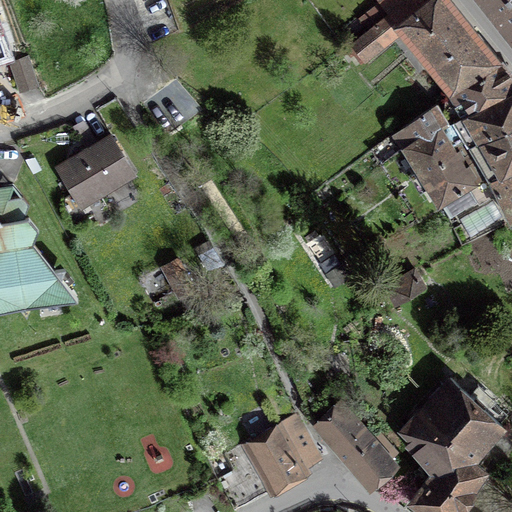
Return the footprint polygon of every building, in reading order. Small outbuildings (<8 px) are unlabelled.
[(388,11),(398,23),(426,0),(379,0),(381,2),(388,11)] [(451,0),(426,0),(398,23),(397,24),(401,29),(450,88),(499,57),(451,0)] [(482,0),(507,31),(511,26),(511,6),(506,0),(482,0)] [(362,17),(369,25),(388,11),(381,2),(362,17)] [(397,24),(398,23),(388,11),(369,25),(352,40),(359,48),(355,51),(359,58),(364,55),(365,57),(401,29),(397,24)] [(27,56),(11,62),(21,90),(37,84),(27,56)] [(450,123),(511,88),(511,73),(499,57),(450,88),(461,107),(445,115),(450,123)] [(437,102),(394,132),(403,147),(440,123),(456,150),(511,121),(511,88),(450,123),(445,115),(437,102)] [(511,132),(511,121),(456,150),(440,123),(403,147),(438,203),(441,201),(468,185),(489,173),(490,175),(496,173),(483,148),(511,132)] [(496,173),(511,165),(511,132),(483,148),(496,173)] [(106,203),(100,193),(134,172),(111,134),(58,167),(87,214),(106,203)] [(498,192),(511,220),(511,219),(511,165),(496,173),(490,175),(489,173),(468,185),(479,203),(498,192)] [(0,308),(20,305),(26,313),(30,303),(77,296),(61,276),(65,267),(55,268),(33,241),(38,227),(28,216),(24,217),(29,203),(22,195),(3,198),(0,194),(0,308)] [(163,266),(179,296),(194,288),(178,257),(163,266)] [(385,285),(395,303),(425,286),(415,268),(385,285)] [(432,472),(409,498),(430,511),(454,511),(485,468),(473,460),(504,425),(450,377),(401,429),(412,438),(407,443),(432,472)] [(340,399),(316,423),(370,484),(395,462),(370,430),(340,399)] [(296,412),(242,443),(268,487),(320,457),(296,412)]
